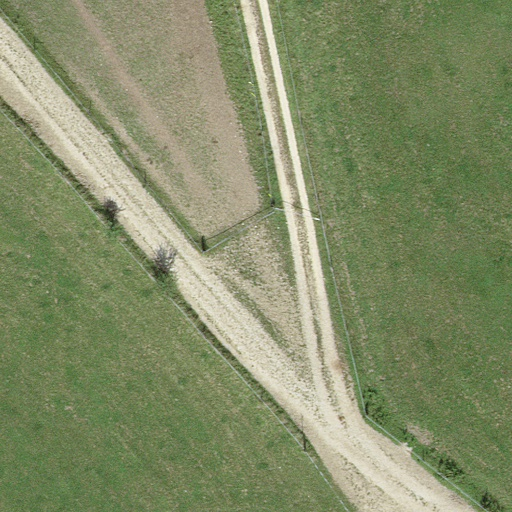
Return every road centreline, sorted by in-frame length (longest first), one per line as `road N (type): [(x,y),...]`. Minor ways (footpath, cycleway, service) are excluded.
road 1 (track): [(260,0),(273,129),(333,452),(416,511)]
road 2 (track): [(0,61),(134,237),(333,452)]
